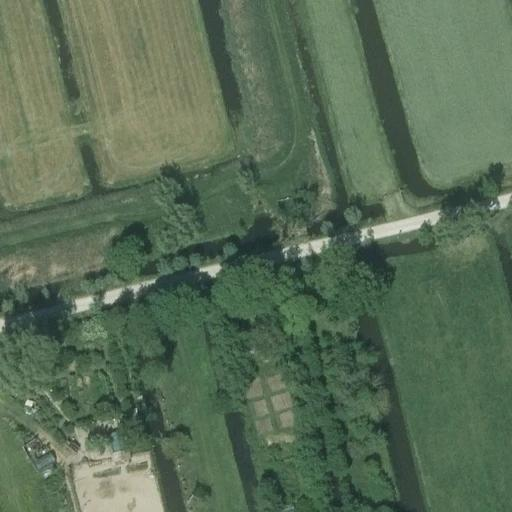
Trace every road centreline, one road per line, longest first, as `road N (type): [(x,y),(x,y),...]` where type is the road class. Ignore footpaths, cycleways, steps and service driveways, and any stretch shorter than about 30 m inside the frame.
road 1 (track): [(0,329),(511,206)]
road 2 (track): [(71,0),(94,88),(95,128),(0,153)]
